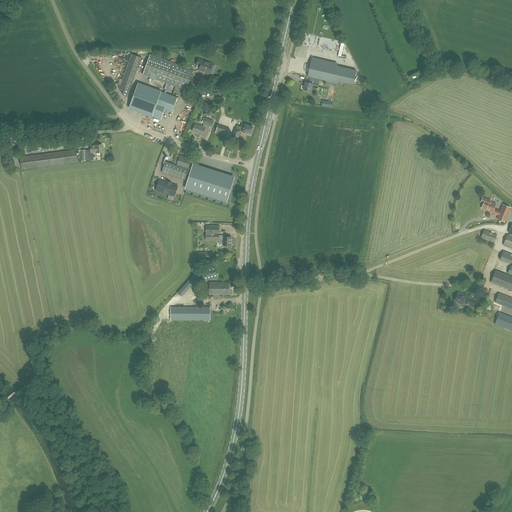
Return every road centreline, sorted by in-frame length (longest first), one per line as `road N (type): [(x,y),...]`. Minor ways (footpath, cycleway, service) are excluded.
road 1 (secondary): [(208,511),(240,404),(256,167)]
road 2 (secondary): [(256,167),(294,0)]
road 3 (unclassified): [(130,125),(78,57),(52,0)]
road 4 (unclassified): [(256,167),(130,125)]
